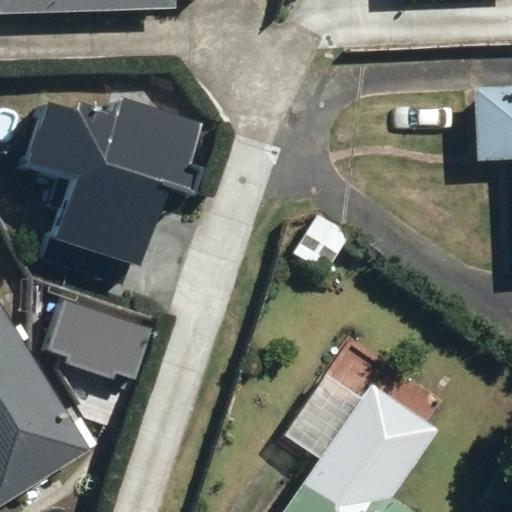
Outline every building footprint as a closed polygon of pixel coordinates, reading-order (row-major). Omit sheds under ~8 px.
[(157,0),(0,0),(0,16),(158,12),(157,0)] [(0,180),(46,194),(29,251),(129,281),(172,137),(23,92),(0,167),(0,180)] [(511,92),(463,93),(464,160),(497,159),(499,269),(511,269),(511,92)] [(39,294),(15,357),(119,396),(142,333),(39,294)] [(0,331),(0,496),(73,452),(15,357),(0,331)] [(419,434),(355,392),(275,511),(392,511),(375,500),(419,434)]
